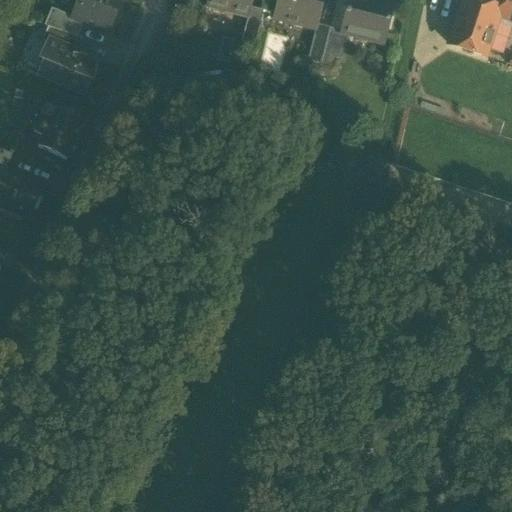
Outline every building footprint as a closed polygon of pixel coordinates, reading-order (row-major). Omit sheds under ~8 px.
[(122,1),(120,0),(79,0),(72,19),(83,24),(108,34),(122,1)] [(252,0),(206,0),(205,7),(248,19),(252,0)] [(323,0),(277,0),(273,23),(314,32),(316,32),(317,28),(323,0)] [(392,6),(364,0),(349,0),(342,32),(341,35),(347,37),(383,45),(392,6)] [(504,13),(501,23),(511,26),(511,0),(494,0),(492,9),(504,13)] [(492,9),(463,1),(447,53),(487,66),(501,23),(504,13),(492,9)] [(72,19),(51,10),(44,28),(47,29),(77,38),(83,24),(72,19)] [(253,48),(262,14),(251,11),(241,46),(253,48)] [(329,30),(317,28),(316,32),(314,32),(310,50),(324,53),(329,30)] [(77,38),(47,29),(42,42),(48,45),(49,44),(74,54),(81,40),(77,38)] [(342,32),(329,30),(324,53),(323,56),(341,60),(347,37),(341,35),(342,32)] [(74,54),(49,44),(48,45),(41,63),(45,64),(40,77),(82,95),(89,80),(85,78),(88,73),(94,73),(96,61),(74,58),(74,54)] [(85,124),(56,111),(50,124),(43,138),(37,148),(66,162),(85,124)] [(50,124),(41,119),(34,133),(43,138),(50,124)] [(10,155),(0,151),(0,167),(4,169),(10,155)] [(40,192),(0,174),(0,193),(0,194),(0,210),(27,222),(40,192)]
